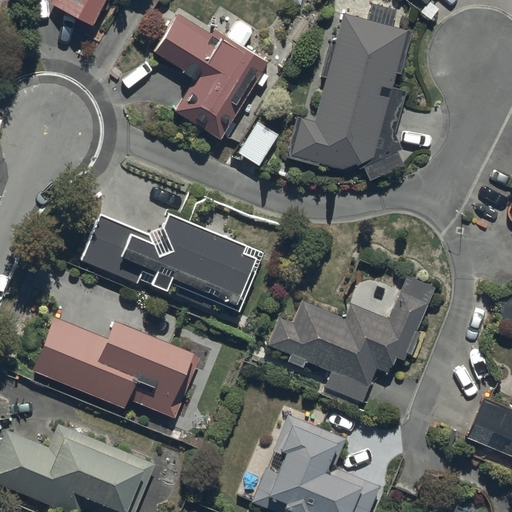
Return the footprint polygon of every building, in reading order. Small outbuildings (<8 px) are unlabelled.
[(52,0),(93,18),(102,0),(52,0)] [(372,0),(368,17),(342,10),(313,116),(296,112),(286,153),(343,165),(361,162),(368,177),(399,162),(391,144),(406,86),(393,82),(407,28),(394,24),(399,7),(372,0)] [(195,71),(172,108),(220,138),(268,60),(211,24),(208,29),(177,10),(155,46),(195,71)] [(254,117),(235,148),(256,161),(275,131),(254,117)] [(98,209),(78,259),(206,308),(209,301),(239,312),(263,250),(240,241),(243,235),(163,205),(158,218),(159,223),(148,228),(98,209)] [(415,326),(433,283),(406,272),(387,314),(349,300),(343,315),(300,298),(292,319),(279,314),(268,343),(290,352),(288,358),(302,364),(304,358),(329,368),(322,384),(361,400),(375,364),(388,369),(395,353),(403,356),(406,349),(409,351),(419,328),(415,326)] [(52,311),(30,367),(123,404),(127,395),(173,414),(197,352),(188,348),(190,344),(110,311),(102,331),(52,311)] [(511,403),(481,390),(464,434),(511,452),(511,403)] [(344,434),(286,411),(251,499),(283,511),(310,511),(311,510),(315,511),(366,511),(379,481),(332,463),(344,434)] [(4,424),(0,432),(0,480),(72,511),(78,511),(81,506),(95,511),(131,511),(155,460),(56,417),(46,442),(4,424)]
